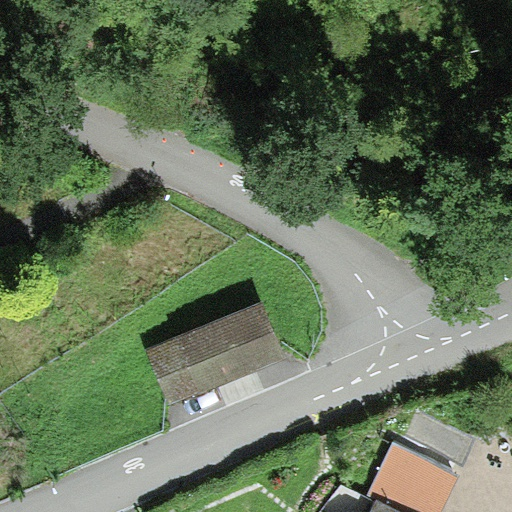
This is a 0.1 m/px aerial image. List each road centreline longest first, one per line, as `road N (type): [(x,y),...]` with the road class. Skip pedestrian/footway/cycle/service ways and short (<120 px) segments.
road 1 (residential): [(0,92),(116,126),(330,248),(407,352)]
road 2 (residential): [(43,511),(407,352)]
